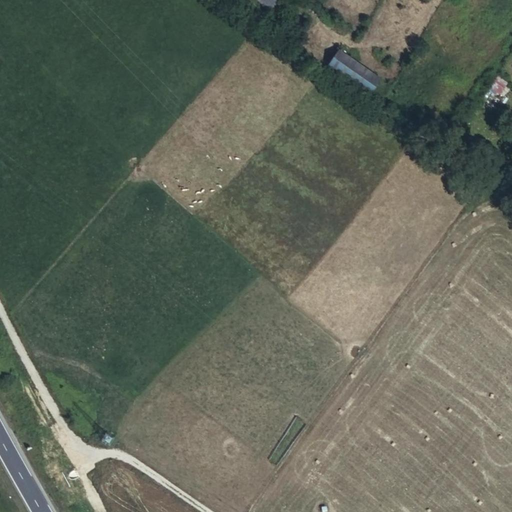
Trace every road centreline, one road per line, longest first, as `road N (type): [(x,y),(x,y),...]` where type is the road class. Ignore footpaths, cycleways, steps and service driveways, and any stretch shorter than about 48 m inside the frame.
road 1 (track): [(5,511),(98,452),(118,451),(206,511)]
road 2 (track): [(88,463),(0,311)]
